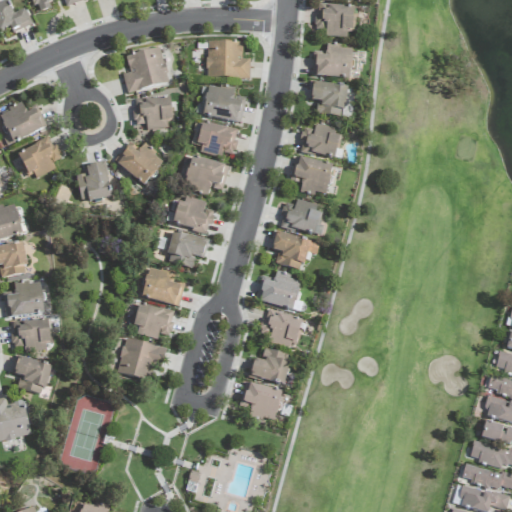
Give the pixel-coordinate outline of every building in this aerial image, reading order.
[(83,2),(82,0),(31,0),(35,14),(50,9),(48,1),(50,0),(62,0),(65,7),(83,2)] [(0,36),(30,23),(25,10),(12,15),(6,2),(0,5),(0,36)] [(325,38),(346,39),(347,34),(353,34),(354,8),(316,7),(315,31),(326,31),(325,38)] [(242,44),(206,43),(205,79),(249,80),(249,60),(242,60),(242,44)] [(311,79),(350,81),(351,50),(341,50),(341,46),(326,45),(326,54),(312,53),(311,79)] [(168,84),(160,49),(125,57),(129,74),(122,76),(126,94),(168,84)] [(316,116),(343,118),(346,88),(312,85),(311,102),(317,103),(316,116)] [(244,99),(233,98),(234,90),(207,86),(202,118),(240,124),(244,99)] [(134,101),(135,112),(133,113),(134,126),(145,125),(146,131),(167,129),(167,122),(172,122),(170,98),(134,101)] [(46,129),(35,106),(24,111),(21,104),(0,113),(0,120),(11,145),(46,129)] [(221,159),(222,154),(232,156),(238,132),(203,123),(195,153),(221,159)] [(314,127),(313,131),(303,129),(298,153),(335,160),(340,131),(314,127)] [(18,154),(31,181),(55,170),(51,161),(59,158),(50,139),(18,154)] [(113,163),(143,187),(163,163),(142,146),(138,151),(129,144),(113,163)] [(222,192),(228,167),(191,158),(183,190),(207,196),(209,189),(222,192)] [(332,166),(294,158),(289,182),(301,185),(299,192),(325,198),(332,166)] [(80,204),(110,198),(104,164),(85,167),(86,175),(75,177),(80,204)] [(207,234),(213,212),(204,210),(205,203),(180,197),(173,226),(207,234)] [(323,207),(296,200),(294,206),(284,203),(278,227),(315,237),(323,207)] [(0,241),(22,236),(13,204),(0,207),(0,241)] [(165,263),(192,269),(194,258),(202,259),(207,242),(173,233),(165,263)] [(298,271),(300,265),(304,265),(306,253),(316,255),(318,244),(275,235),(272,251),(277,252),(274,266),(298,271)] [(23,245),(0,247),(0,278),(26,275),(23,245)] [(178,308),(183,287),(172,284),(174,274),(148,267),(141,299),(178,308)] [(292,312),(300,280),(275,274),(273,280),(262,278),(256,302),(292,312)] [(43,315),(40,282),(13,285),(14,293),(2,294),(5,319),(43,315)] [(174,313),(138,304),(131,332),(157,338),(158,335),(168,337),(174,313)] [(258,339),(295,349),(303,321),(266,311),(258,339)] [(11,323),(12,348),(24,347),(24,353),(46,352),(45,344),(50,344),(49,321),(11,323)] [(160,369),(165,350),(125,339),(115,375),(149,384),(153,367),(160,369)] [(284,385),(290,356),(263,351),(261,362),(253,360),(250,379),(284,385)] [(511,355),(499,352),(494,371),(511,375),(511,355)] [(42,397),(51,368),(18,358),(13,375),(20,377),(16,389),(42,397)] [(511,382),(490,376),(486,391),(511,397),(511,382)] [(274,423),(281,392),(244,383),(238,407),(250,410),(249,417),(274,423)] [(511,404),(488,397),(482,417),(511,425),(511,404)] [(0,443),(30,437),(23,402),(6,405),(5,399),(0,399),(0,443)] [(480,438),(511,445),(511,430),(484,423),(480,438)] [(511,452),(473,442),(468,460),(502,469),(503,463),(511,465),(511,452)] [(511,478),(466,466),(462,481),(484,487),(511,494),(511,478)] [(80,511),(108,511),(109,508),(94,503),(93,506),(83,503),(80,511)]
